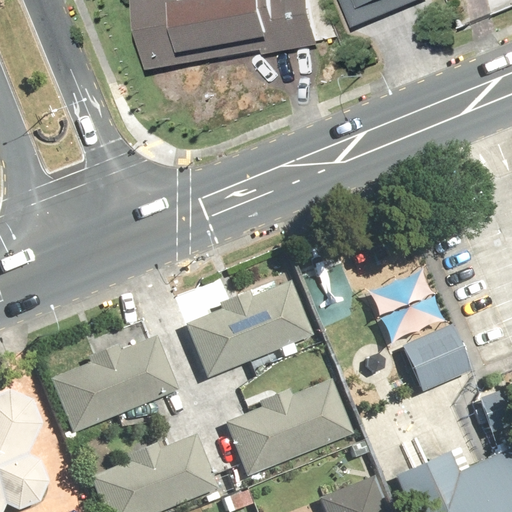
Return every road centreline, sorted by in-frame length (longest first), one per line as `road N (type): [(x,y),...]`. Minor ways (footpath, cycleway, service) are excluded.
road 1 (secondary): [(143,234),(511,85)]
road 2 (tertiary): [(45,0),(143,234)]
road 3 (tertiary): [(69,262),(0,87)]
